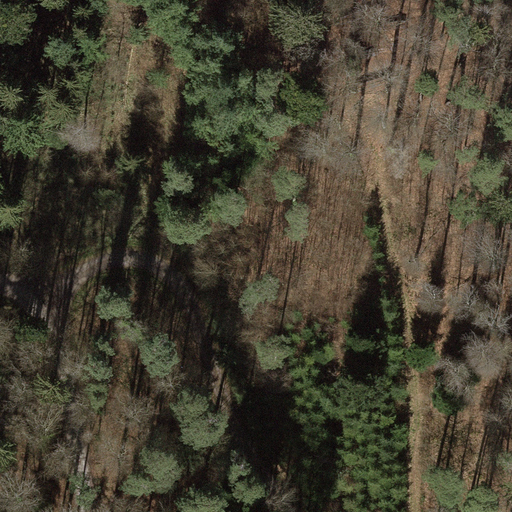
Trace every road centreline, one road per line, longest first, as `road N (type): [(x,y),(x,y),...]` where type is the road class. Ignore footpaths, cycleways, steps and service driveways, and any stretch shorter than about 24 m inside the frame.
road 1 (track): [(35,299),(118,257),(141,257),(166,271),(193,308),(244,452),(289,511)]
road 2 (track): [(86,511),(55,344),(35,299),(0,283)]
